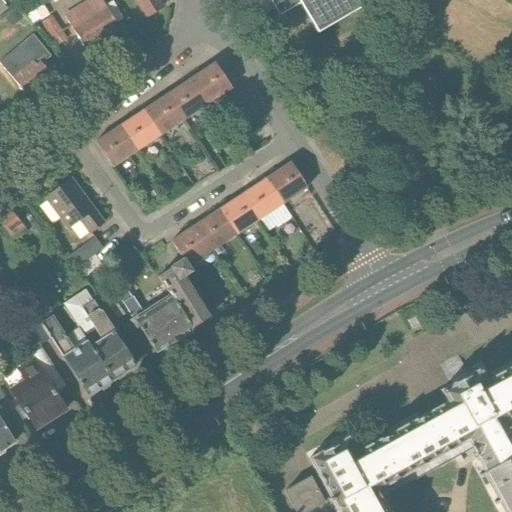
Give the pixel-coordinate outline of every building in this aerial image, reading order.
[(95,0),(81,9),(66,18),(85,50),(119,29),(105,6),(101,0),(95,0)] [(137,0),(148,17),(163,8),(158,0),(137,0)] [(269,0),(279,17),(300,5),(317,34),(361,9),(356,0),(269,0)] [(57,48),(68,41),(53,17),(42,25),(57,48)] [(0,62),(0,63),(10,76),(28,98),(53,77),(42,64),(50,57),(32,35),(19,47),(0,62)] [(208,105),(231,89),(215,64),(191,80),(208,105)] [(184,121),(208,105),(191,80),(167,96),(184,121)] [(160,136),(184,121),(167,96),(143,111),(160,136)] [(136,152),(160,136),(143,111),(120,127),(136,152)] [(112,168),(136,152),(120,127),(95,143),(112,168)] [(283,204),(307,189),(291,163),(267,179),(283,204)] [(259,220),(283,204),(267,179),(243,195),(259,220)] [(71,180),(46,198),(69,229),(80,221),(90,234),(104,224),(71,180)] [(235,236),(259,220),(243,195),(219,211),(235,236)] [(269,231),(292,218),(286,207),(263,219),(269,231)] [(0,223),(12,239),(25,229),(9,209),(0,216),(0,223)] [(212,252),(235,236),(219,211),(195,227),(212,252)] [(216,258),(212,252),(195,227),(171,242),(183,260),(192,272),(194,271),(200,270),(201,269),(196,262),(205,256),(208,260),(210,259),(211,262),(216,258)] [(95,239),(68,258),(76,269),(103,250),(95,239)] [(210,318),(184,278),(192,273),(192,272),(183,260),(170,268),(171,270),(170,270),(167,272),(158,279),(172,299),(192,330),(201,324),(210,318)] [(112,381),(83,335),(79,329),(66,337),(52,316),(41,323),(42,324),(41,325),(17,289),(5,297),(6,299),(18,316),(40,345),(50,339),(62,357),(61,358),(87,397),(112,381)] [(155,354),(192,330),(172,299),(158,307),(156,304),(148,309),(150,312),(144,316),(133,298),(132,299),(128,293),(120,298),(155,354)] [(83,335),(112,381),(136,365),(116,334),(116,333),(114,331),(88,294),(77,301),(88,317),(86,318),(94,329),(83,335)] [(18,316),(8,323),(29,357),(43,349),(40,345),(18,316)] [(23,381),(10,389),(36,430),(65,411),(32,360),(16,370),(23,381)] [(346,439),(308,460),(317,474),(285,492),(295,511),(309,511),(331,500),(337,511),(388,511),(377,491),(465,443),(503,511),(511,511),(511,424),(509,419),(511,417),(511,368),(486,382),(480,370),(441,392),(447,404),(355,454),(346,439)] [(0,452),(15,443),(0,420),(11,412),(0,394),(0,452)]
